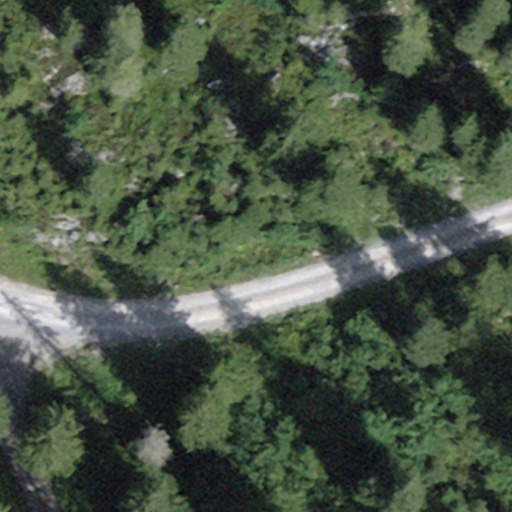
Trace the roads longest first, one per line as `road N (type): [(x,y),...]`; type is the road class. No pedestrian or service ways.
road 1 (track): [(0,312),(59,318),(291,288),(511,218)]
road 2 (track): [(0,363),(28,399),(44,511)]
